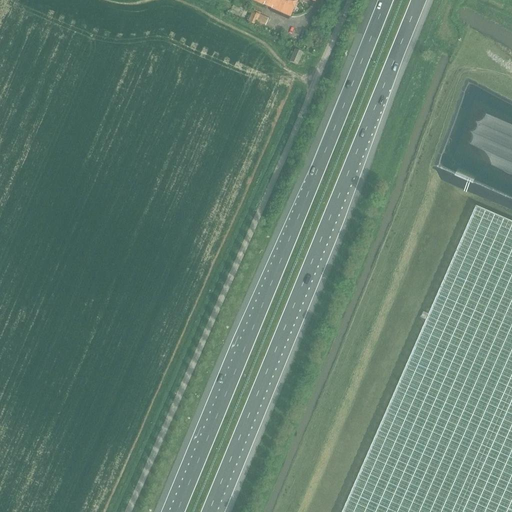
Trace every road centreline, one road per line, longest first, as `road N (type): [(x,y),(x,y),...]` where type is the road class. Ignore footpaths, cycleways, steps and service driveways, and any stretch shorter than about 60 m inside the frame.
road 1 (unclassified): [(128,511),(348,0)]
road 2 (motorway): [(208,511),(418,0)]
road 3 (motorway): [(386,0),(176,511)]
